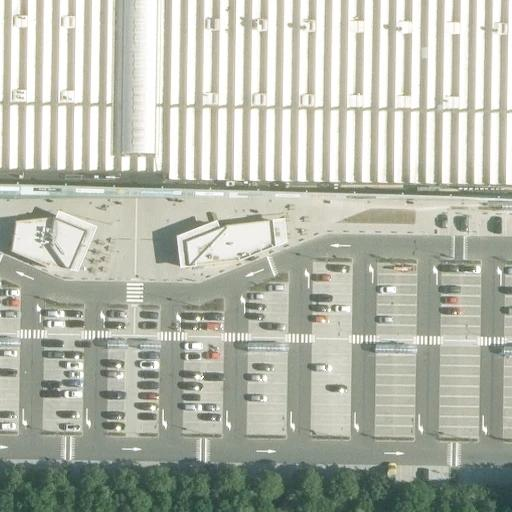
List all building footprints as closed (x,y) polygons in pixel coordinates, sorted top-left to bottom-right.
[(511,0),(0,0),(0,169),(114,171),(114,157),(122,157),(122,159),(123,161),(124,163),(126,165),(127,166),(129,168),(131,168),(133,169),(135,169),(139,169),(141,169),(143,168),(145,167),(147,165),(148,164),(149,162),(150,160),(151,158),(158,158),(158,172),(511,177),(511,0)] [(15,224),(10,254),(45,269),(69,273),(85,234),(54,221),(52,220),(15,224)] [(219,231),(184,245),(187,270),(238,264),(277,247),(275,223),(224,229),(219,231)] [(123,278),(127,258),(88,249),(84,269),(123,278)] [(181,255),(144,269),(151,288),(188,275),(181,255)]
